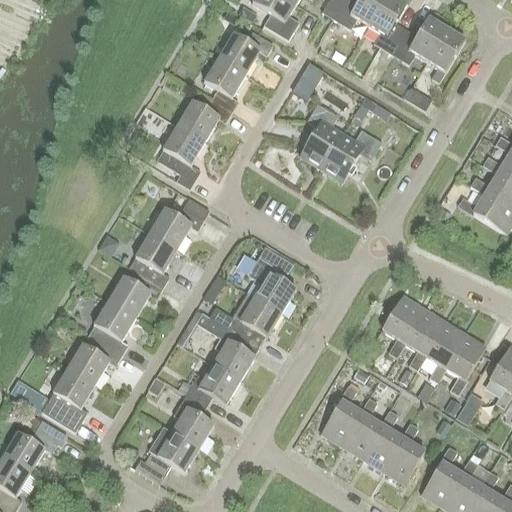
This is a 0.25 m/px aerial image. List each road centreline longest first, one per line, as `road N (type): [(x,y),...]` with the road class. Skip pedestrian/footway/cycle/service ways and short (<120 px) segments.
road 1 (residential): [(140,492),(105,471),(101,458),(245,220)]
road 2 (residential): [(377,246),(507,27)]
road 3 (residential): [(245,220),(231,177),(311,51)]
road 4 (residential): [(254,447),(351,283)]
road 5 (residential): [(511,308),(377,246)]
road 6 (residential): [(245,220),(351,283)]
road 7 (residential): [(358,511),(254,447)]
